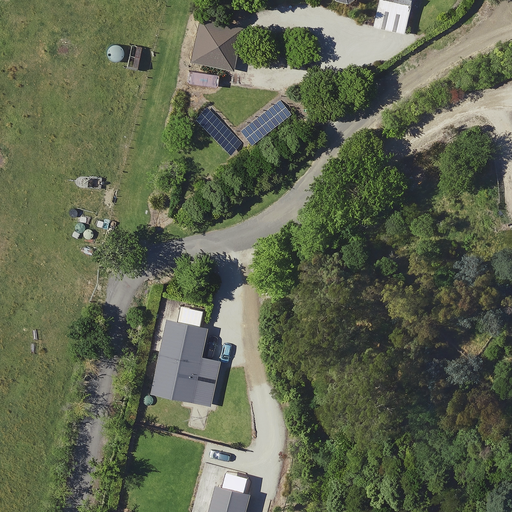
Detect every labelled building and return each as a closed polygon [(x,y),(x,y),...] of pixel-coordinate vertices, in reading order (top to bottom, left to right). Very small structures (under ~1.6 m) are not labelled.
[(346,0),(357,2),(357,0),(375,0),(370,26),(403,33),(409,0),(346,0)] [(236,27),(194,20),(187,63),(229,70),(236,27)] [(133,69),(136,49),(121,46),(117,66),(133,69)] [(288,117),(276,102),(238,130),(250,146),(288,117)] [(237,145),(199,107),(189,118),(227,155),(237,145)]
